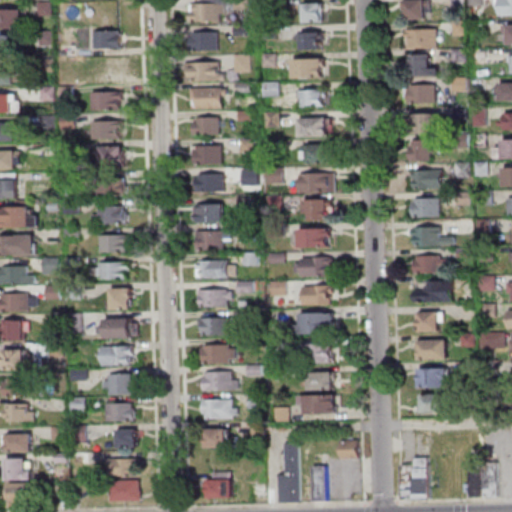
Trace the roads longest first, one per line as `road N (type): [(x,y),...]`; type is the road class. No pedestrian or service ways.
road 1 (residential): [(383,511),(367,0)]
road 2 (residential): [(173,511),(157,0)]
